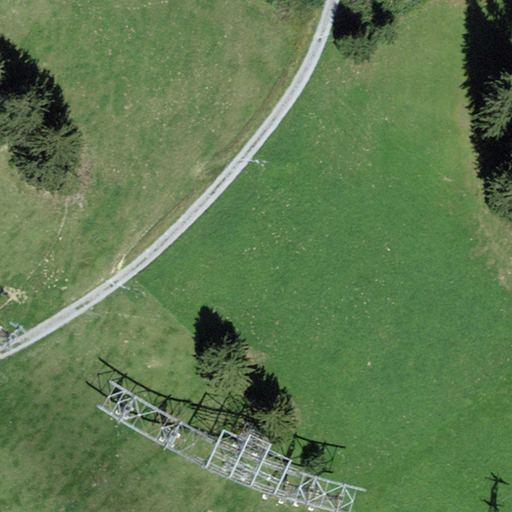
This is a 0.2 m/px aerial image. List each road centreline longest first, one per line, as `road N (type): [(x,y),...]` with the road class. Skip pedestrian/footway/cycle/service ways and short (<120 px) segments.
road 1 (track): [(0,348),(50,327),(114,281),(225,181),(304,67),(334,0)]
road 2 (track): [(0,416),(41,411),(138,377),(178,381),(198,405),(198,434),(170,511)]
road 3 (track): [(328,511),(511,370)]
